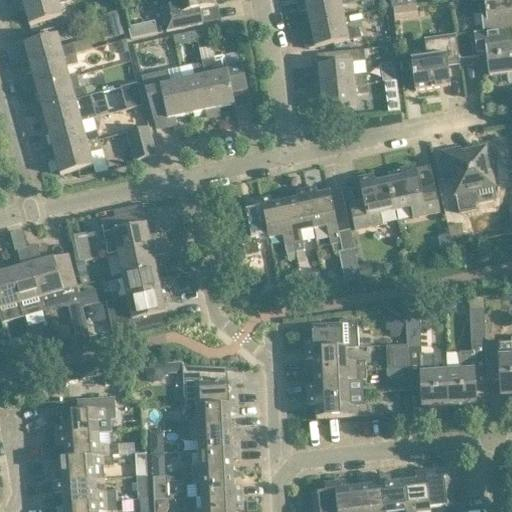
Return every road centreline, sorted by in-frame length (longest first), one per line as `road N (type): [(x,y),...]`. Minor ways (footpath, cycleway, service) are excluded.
road 1 (residential): [(282,468),(272,364),(213,312),(187,179)]
road 2 (residential): [(282,468),(493,437)]
road 3 (residential): [(288,159),(480,118)]
road 4 (residential): [(288,159),(261,0)]
road 5 (residential): [(31,211),(187,179)]
road 6 (residential): [(31,211),(0,85)]
